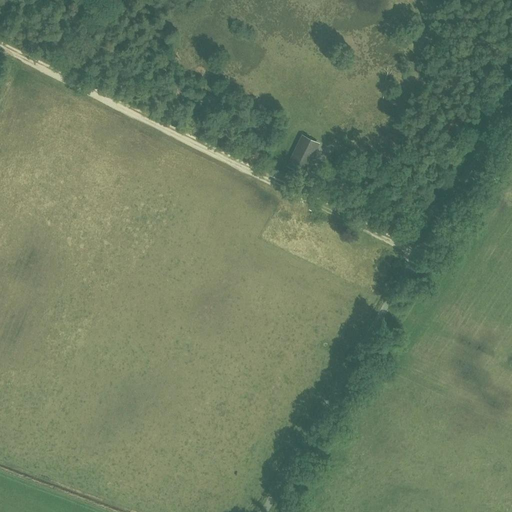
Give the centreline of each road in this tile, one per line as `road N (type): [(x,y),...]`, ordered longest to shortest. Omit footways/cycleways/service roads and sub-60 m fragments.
road 1 (unclassified): [(264,511),(511,99)]
road 2 (track): [(418,255),(0,49)]
